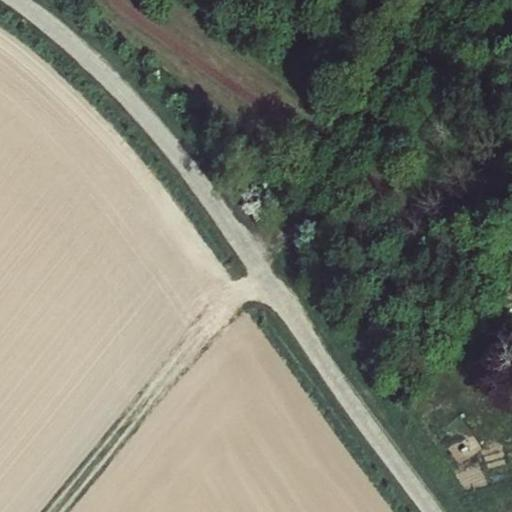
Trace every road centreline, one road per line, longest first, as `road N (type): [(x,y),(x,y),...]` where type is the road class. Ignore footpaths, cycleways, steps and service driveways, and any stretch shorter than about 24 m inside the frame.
road 1 (unclassified): [(430,511),(173,151),(111,82),(15,0)]
road 2 (track): [(260,270),(55,511)]
road 3 (track): [(353,161),(114,0)]
